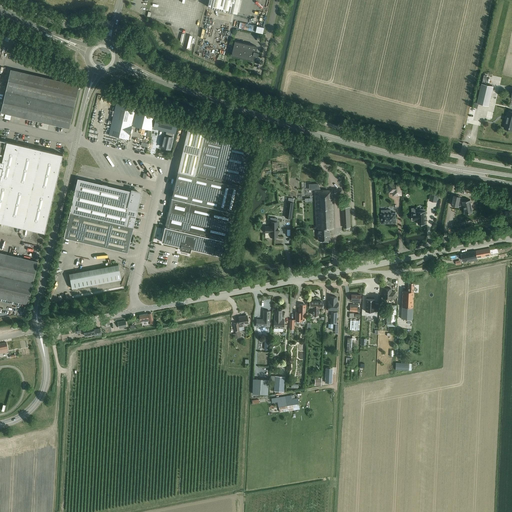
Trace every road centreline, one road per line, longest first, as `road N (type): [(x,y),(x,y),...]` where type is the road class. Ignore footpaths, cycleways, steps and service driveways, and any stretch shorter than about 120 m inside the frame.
road 1 (track): [(110,511),(239,487),(245,376),(224,368),(226,319),(70,350),(69,370)]
road 2 (unclassified): [(136,311),(511,238)]
road 3 (secondary): [(423,162),(147,76)]
road 4 (tertiary): [(36,315),(75,141)]
road 5 (track): [(69,370),(61,511)]
road 6 (track): [(336,385),(330,511)]
road 7 (unclassified): [(159,187),(136,311)]
